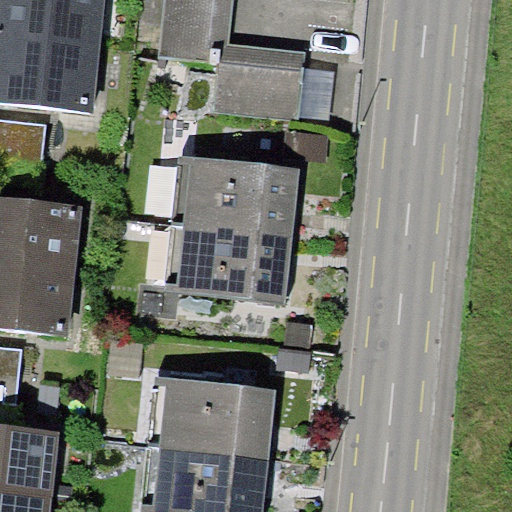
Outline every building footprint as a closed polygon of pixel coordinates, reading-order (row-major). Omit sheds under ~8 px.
[(100,0),(0,0),(0,109),(90,117),(100,0)] [(229,0),(164,0),(156,61),(219,69),(213,115),(296,126),(305,62),(223,52),(229,0)] [(49,134),(0,128),(0,192),(41,198),(49,134)] [(325,144),(278,140),(276,166),(323,169),(325,144)] [(293,180),(178,170),(172,239),(156,237),(152,280),(171,282),(169,305),(282,314),(293,180)] [(72,218),(0,209),(0,333),(58,340),(72,218)] [(22,361),(0,359),(0,422),(17,424),(22,361)] [(253,511),(266,405),(151,392),(136,511),(253,511)] [(45,511),(53,445),(0,440),(0,511),(45,511)]
